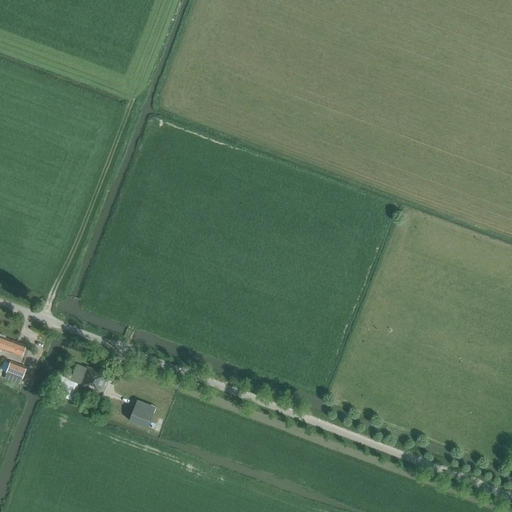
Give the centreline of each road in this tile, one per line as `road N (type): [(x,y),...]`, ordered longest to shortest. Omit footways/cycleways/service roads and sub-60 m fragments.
road 1 (unclassified): [(511,498),(0,303)]
road 2 (track): [(170,0),(46,320)]
